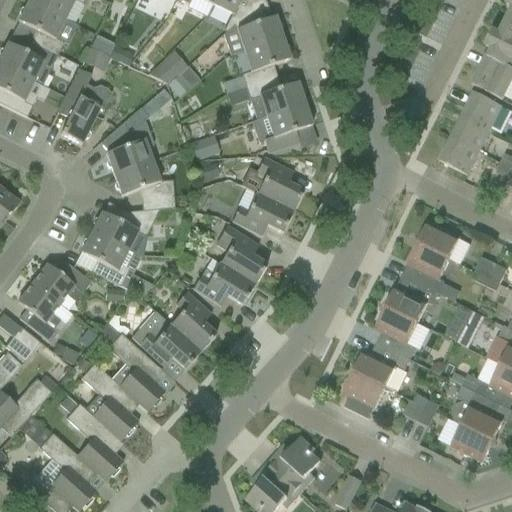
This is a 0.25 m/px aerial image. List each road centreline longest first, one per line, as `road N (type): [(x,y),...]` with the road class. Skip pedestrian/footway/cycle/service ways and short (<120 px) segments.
road 1 (residential): [(259,394),(466,496),(511,478)]
road 2 (residential): [(259,394),(337,296),(384,172)]
road 3 (residential): [(371,123),(429,99),(478,0)]
road 4 (residential): [(0,152),(44,191),(42,214),(0,270)]
road 5 (residential): [(511,235),(384,172)]
road 6 (residential): [(221,511),(208,466),(259,394)]
road 7 (residential): [(371,123),(361,89),(366,59),(395,0)]
